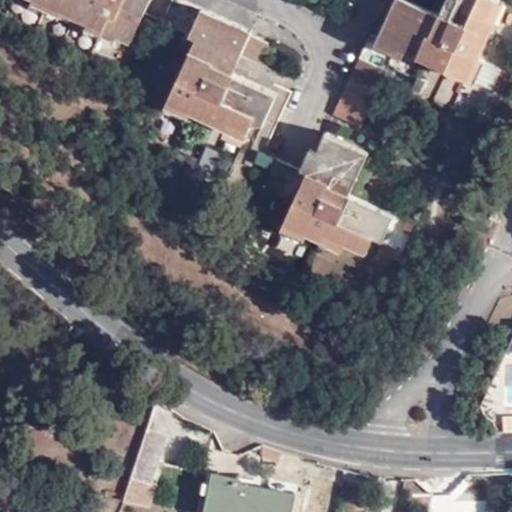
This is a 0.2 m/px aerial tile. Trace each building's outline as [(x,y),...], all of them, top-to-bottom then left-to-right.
[(58,16),(62,8),(45,0),(30,0),(30,2),(58,16)] [(89,21),(115,34),(129,41),(149,0),(45,0),(62,8),(64,9),(89,21)] [(232,117),(251,127),(259,111),(268,114),(281,90),(233,67),(251,30),(188,0),(174,0),(164,19),(200,35),(175,84),(170,97),(192,107),(228,125),(232,117)] [(396,0),(378,38),(377,39),(377,40),(378,41),(397,49),(469,80),(479,58),(491,32),(496,23),(488,19),(496,0),(446,0),(440,15),(406,0),(396,0)] [(505,2),(502,0),(496,0),(488,19),(496,23),(505,2)] [(111,41),(115,34),(89,21),(85,29),(111,41)] [(374,49),(378,41),(377,40),(377,39),(368,35),(333,114),(360,127),(393,57),(374,49)] [(394,57),(397,49),(378,41),(374,49),(393,57),(394,57)] [(487,62),(479,58),(469,80),(477,83),(492,90),(502,69),(487,62)] [(192,107),(170,97),(167,104),(167,105),(188,115),(192,107)] [(246,133),(251,127),(232,117),(228,125),(246,133)] [(312,236),(311,236),(320,240),(324,233),(343,241),(364,251),(371,235),(382,240),(393,214),(347,193),(366,150),(324,130),(315,150),(304,174),(296,170),(275,160),(262,184),(292,199),(288,207),(318,219),(312,236)] [(308,147),(296,170),(304,174),(315,150),(308,147)] [(318,219),(288,207),(282,222),(306,232),(312,236),(318,219)] [(302,240),(306,232),(282,222),(279,229),(302,240)] [(340,249),(343,241),(324,233),(320,240),(340,249)] [(446,253),(458,258),(464,244),(452,239),(446,253)] [(129,470),(151,478),(169,431),(148,422),(129,470)] [(204,511),(290,511),(295,490),(241,477),(243,472),(213,464),(204,511)] [(151,478),(129,470),(121,491),(143,499),(151,478)]
